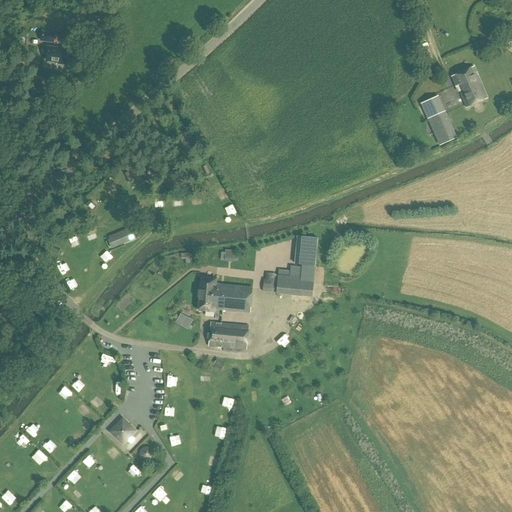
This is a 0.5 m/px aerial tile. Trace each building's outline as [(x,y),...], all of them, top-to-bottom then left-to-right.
[(58,34),(42,33),(41,41),(53,42),(53,41),(58,42),(58,34)] [(65,64),(67,50),(48,47),(47,61),(59,62),(59,63),(65,64)] [(488,98),(474,67),(452,77),(456,85),(457,85),(467,107),(488,98)] [(434,86),(437,79),(428,75),(425,82),(434,86)] [(439,146),(457,138),(438,96),(420,104),(439,146)] [(128,172),(124,174),(128,182),(133,180),(128,172)] [(185,206),(184,197),(175,197),(176,207),(185,206)] [(235,203),(228,208),(233,217),(240,212),(235,203)] [(113,246),(137,237),(134,229),(110,239),(113,246)] [(318,238),(297,236),(294,264),(315,266),(318,238)] [(236,251),(226,250),(225,250),(225,253),(224,253),(221,253),(220,260),(224,261),(235,262),(235,261),(238,261),(238,255),(236,255),(236,251)] [(113,260),(116,256),(109,251),(106,255),(113,260)] [(315,291),(315,276),(278,276),(278,279),(266,279),(265,290),(315,291)] [(251,313),(253,287),(217,284),(218,279),(202,277),(198,311),(214,312),(214,315),(215,316),(215,319),(218,319),(219,310),(251,313)] [(247,350),(249,326),(222,323),(217,323),(217,322),(211,322),(209,347),(247,350)] [(223,363),(217,359),(213,365),(219,369),(223,363)] [(78,382),(75,386),(82,392),(85,389),(78,382)] [(71,400),(76,393),(68,387),(63,394),(71,400)] [(100,408),(106,401),(99,395),(93,402),(100,408)] [(86,402),(83,406),(91,414),(94,410),(86,402)] [(123,446),(137,431),(123,417),(108,432),(123,446)] [(38,425),(30,433),(38,439),(45,431),(38,425)] [(227,438),(230,427),(220,425),(217,435),(227,438)] [(27,436),(20,443),(28,450),(35,443),(27,436)] [(154,457),(154,448),(145,449),(145,457),(154,457)] [(43,451),(38,459),(49,465),(53,457),(43,451)] [(91,467),(97,460),(91,454),(84,461),(91,467)] [(78,469),(71,476),(78,482),(84,474),(78,469)] [(154,492),(162,500),(169,492),(161,484),(154,492)] [(13,506),(19,499),(13,493),(7,500),(13,506)] [(63,508),(71,511),(74,511),(78,505),(67,500),(63,508)]
